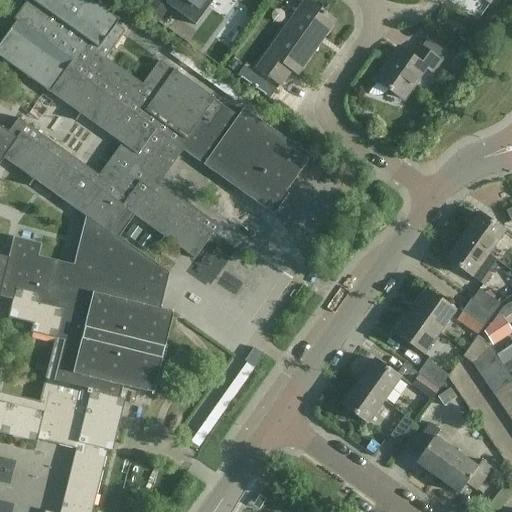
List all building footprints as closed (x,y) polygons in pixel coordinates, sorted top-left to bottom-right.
[(0,161),(2,159),(85,217),(118,237),(133,216),(194,260),(211,236),(213,238),(221,227),(156,181),(179,148),(273,215),(289,193),(286,191),(311,157),(243,109),(238,117),(159,61),(142,85),(105,58),(124,31),(115,25),(118,20),(90,0),(26,0),(6,29),(8,31),(0,42),(0,58),(121,144),(98,176),(24,123),(17,118),(7,133),(0,127),(0,161)] [(153,0),(144,13),(159,25),(171,9),(195,26),(213,0),(234,0),(236,1),(237,0),(153,0)] [(319,42),(334,21),(305,1),(257,69),(280,85),(290,70),(297,74),(319,42)] [(427,38),(420,48),(419,47),(411,57),(398,48),(375,81),(402,99),(424,68),(432,73),(440,62),(436,58),(442,49),(427,38)] [(478,213),(461,236),(488,255),(504,232),(478,213)] [(0,434),(35,443),(36,440),(75,450),(59,511),(48,511),(44,511),(91,511),(107,450),(112,452),(124,400),(119,399),(122,386),(151,393),(151,395),(152,395),(173,311),(172,311),(171,313),(160,309),(169,273),(118,237),(85,217),(73,265),(37,256),(40,244),(13,237),(8,257),(0,255),(0,296),(12,300),(8,318),(32,324),(30,333),(55,339),(39,402),(0,392),(0,434)] [(495,260),(488,255),(461,236),(446,259),(483,285),(490,275),(487,273),(495,260)] [(424,289),(408,311),(440,332),(455,311),(424,289)] [(479,289),(472,298),(493,313),(500,304),(479,289)] [(493,313),(472,298),(471,300),(471,299),(461,312),(482,327),(492,314),(493,313)] [(440,332),(408,311),(393,333),(424,355),(440,333),(439,333),(440,332)] [(500,316),(480,330),(491,347),(511,334),(500,316)] [(472,363),(472,364),(491,348),(490,347),(476,337),(462,356),(472,363)] [(491,348),(472,364),(479,373),(498,360),(491,348)] [(373,359),(358,381),(384,401),(400,378),(373,359)] [(427,360),(418,373),(439,388),(448,376),(427,360)] [(498,360),(479,373),(486,384),(505,370),(498,360)] [(511,379),(505,370),(486,384),(492,393),(511,379)] [(439,388),(418,373),(410,384),(431,399),(438,389),(439,388)] [(511,379),(492,393),(499,403),(511,394),(511,379)] [(384,401),(358,381),(341,405),(367,424),(384,401)] [(511,394),(499,403),(506,413),(511,408),(511,394)] [(400,443),(415,423),(404,415),(390,436),(400,443)] [(415,462),(437,477),(455,452),(434,436),(439,430),(429,423),(413,445),(423,452),(415,462)] [(455,452),(437,477),(458,493),(466,483),(475,490),(492,467),(482,460),(477,467),(455,452)]
